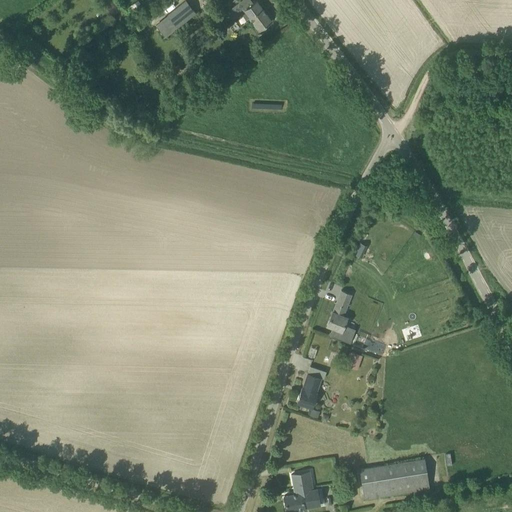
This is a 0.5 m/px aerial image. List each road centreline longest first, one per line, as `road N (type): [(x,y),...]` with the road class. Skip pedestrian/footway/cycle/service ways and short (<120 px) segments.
road 1 (unclassified): [(239,511),(309,299),(362,179),(394,135)]
road 2 (track): [(0,27),(140,128),(362,179)]
road 3 (unclassified): [(511,345),(394,135)]
road 4 (unclassified): [(0,458),(188,511)]
road 5 (unclassified): [(394,135),(294,0)]
